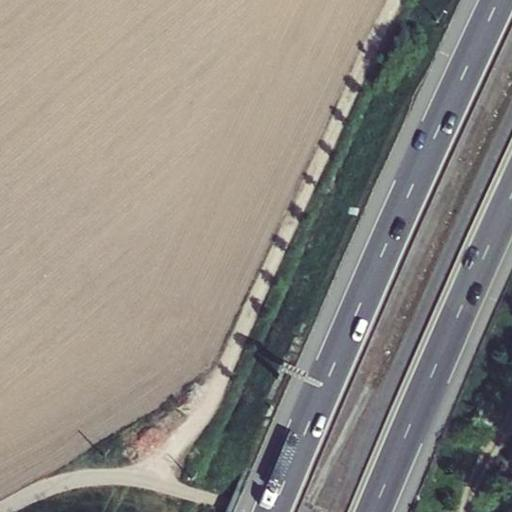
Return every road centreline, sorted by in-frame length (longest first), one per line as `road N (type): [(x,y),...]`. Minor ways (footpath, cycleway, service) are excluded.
road 1 (motorway): [(498,0),(270,511)]
road 2 (motorway): [(373,511),(511,195)]
road 3 (track): [(0,510),(62,483),(111,476),(229,502)]
